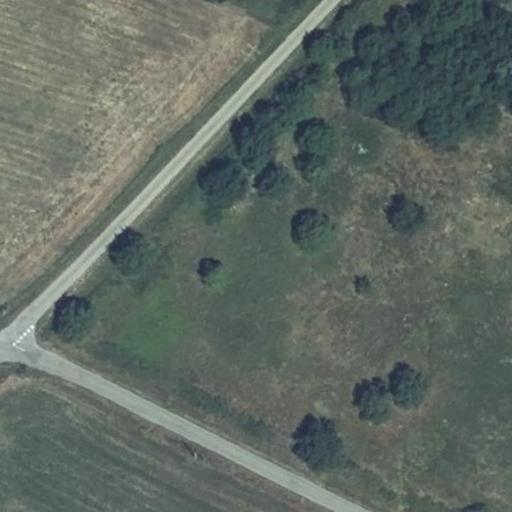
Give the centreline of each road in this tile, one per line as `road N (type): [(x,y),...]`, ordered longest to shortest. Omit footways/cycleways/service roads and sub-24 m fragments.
road 1 (unclassified): [(327,0),(0,341)]
road 2 (unclassified): [(356,511),(76,374),(0,351)]
